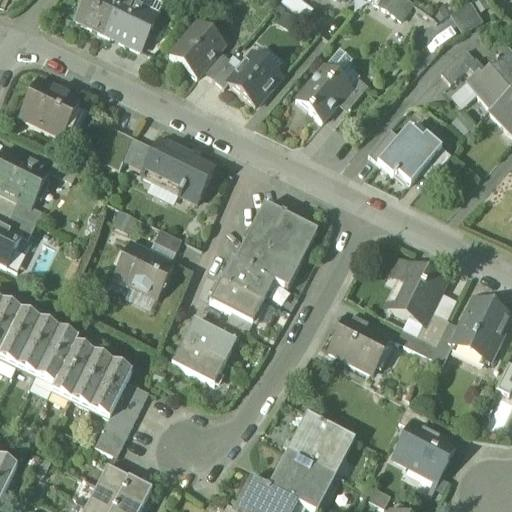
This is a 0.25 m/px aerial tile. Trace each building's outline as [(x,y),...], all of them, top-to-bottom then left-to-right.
[(86,0),(74,25),(103,39),(120,3),(114,0),(86,0)] [(377,0),(373,8),(401,26),(412,9),(398,0),(377,0)] [(156,20),(120,3),(103,39),(139,56),(156,20)] [(469,6),(451,20),(456,30),(461,39),(481,29),(469,6)] [(194,31),(169,59),(197,83),(204,74),(220,56),(225,50),(210,37),(207,41),(194,31)] [(237,76),(227,88),(228,88),(254,111),(281,81),(275,76),(282,67),(265,52),(257,61),(253,57),(237,76)] [(339,54),(295,106),(321,129),(340,105),(351,93),(350,92),(356,84),(358,82),(346,71),(352,65),(339,54)] [(220,56),(204,74),(214,82),(227,67),(229,64),(220,56)] [(465,56),(447,72),(457,82),(469,71),(474,66),(465,56)] [(511,63),(507,58),(495,69),(496,70),(487,77),(508,99),(511,95),(511,63)] [(487,77),(476,64),(474,66),(469,71),(477,80),(480,84),(487,77)] [(214,82),(212,84),(223,94),(228,88),(227,88),(237,76),(227,67),(214,82)] [(457,82),(447,72),(441,78),(450,89),(457,82)] [(487,77),(480,84),(477,80),(467,89),(491,115),(508,99),(487,77)] [(366,93),(356,84),(350,92),(351,93),(340,105),(349,113),(366,93)] [(80,107),(37,86),(19,122),(62,143),(63,142),(74,141),(88,114),(79,110),(80,107)] [(511,103),(508,99),(491,115),(489,117),(511,141),(511,103)] [(392,152),(377,169),(392,182),(394,180),(396,182),(398,180),(410,190),(426,172),(424,171),(440,153),(427,142),(423,146),(408,133),(392,152)] [(132,145),(111,134),(99,157),(122,169),(123,168),(132,145)] [(382,144),(367,161),(377,169),(392,152),(382,144)] [(153,156),(132,145),(123,168),(142,178),(153,156)] [(214,174),(158,146),(153,156),(142,178),(140,182),(177,200),(176,203),(179,204),(180,201),(197,209),(214,174)] [(449,162),(440,153),(424,171),(426,172),(434,179),(449,162)] [(35,170),(3,154),(0,160),(0,199),(17,208),(31,215),(32,213),(49,178),(50,177),(35,170)] [(77,177),(41,159),(35,170),(50,177),(49,178),(71,189),(77,177)] [(31,215),(17,208),(12,218),(35,230),(41,218),(32,213),(31,215)] [(311,233),(263,209),(235,266),(273,285),(283,290),(311,233)] [(112,230),(133,239),(140,223),(118,215),(112,230)] [(35,230),(12,218),(5,233),(23,241),(22,242),(28,245),(35,230)] [(5,233),(0,230),(0,270),(7,273),(8,272),(6,271),(14,255),(16,255),(22,242),(23,241),(5,233)] [(181,246),(160,236),(154,248),(174,258),(181,246)] [(174,270),(130,248),(113,283),(157,305),(174,270)] [(235,266),(231,264),(220,285),(262,306),(273,285),(235,266)] [(445,289),(409,271),(388,314),(423,331),(424,332),(430,320),(445,289)] [(262,306),(220,285),(209,307),(231,318),(251,328),(262,306)] [(509,324),(472,306),(458,335),(450,351),(451,351),(487,369),(509,324)] [(0,357),(20,318),(1,308),(0,310),(0,357)] [(20,318),(0,357),(0,363),(16,372),(39,327),(20,318)] [(251,328),(231,318),(226,328),(241,336),(246,339),(251,328)] [(448,330),(430,320),(424,332),(423,331),(416,344),(436,355),(448,330)] [(390,345),(347,322),(329,356),(371,379),(390,345)] [(214,337),(193,326),(182,348),(225,369),(235,347),(214,337)] [(226,328),(220,326),(214,337),(235,347),(241,336),(226,328)] [(39,327),(16,372),(35,381),(57,336),(39,327)] [(436,355),(430,366),(441,372),(451,351),(450,351),(458,335),(448,330),(436,355)] [(35,381),(28,395),(47,405),(52,396),(73,351),(74,351),(77,346),(57,336),(35,381)] [(416,344),(402,337),(396,348),(430,366),(436,355),(416,344)] [(225,369),(182,348),(171,370),(214,391),(225,369)] [(73,351),(52,396),(70,405),(92,360),(74,351),(73,351)] [(92,360),(70,405),(89,414),(111,370),(92,360)] [(511,370),(508,368),(496,394),(508,400),(511,391),(511,370)] [(111,370),(89,414),(108,424),(110,421),(115,410),(121,399),(126,388),(131,379),(111,370)] [(148,399),(126,388),(121,399),(142,410),(148,399)] [(142,410),(121,399),(115,410),(137,421),(142,410)] [(137,421),(115,410),(110,421),(132,431),(137,421)] [(428,423),(407,412),(398,428),(409,434),(412,428),(423,433),(428,423)] [(353,444),(305,418),(285,456),(328,478),(331,473),(336,476),(353,444)] [(132,431),(110,421),(108,424),(105,431),(126,442),(132,431)] [(423,433),(412,428),(409,434),(393,463),(436,486),(455,450),(423,433)] [(126,442),(105,431),(99,442),(121,453),(126,442)] [(121,453),(99,442),(94,452),(116,463),(121,453)] [(310,511),(328,478),(285,456),(267,491),(292,505),(305,511),(310,511)] [(0,466),(0,504),(15,474),(0,466)] [(141,511),(150,495),(106,472),(96,491),(135,511),(141,511)] [(267,491),(249,482),(233,511),(287,511),(292,505),(267,491)] [(384,511),(390,502),(366,489),(359,502),(377,511),(384,511)] [(135,511),(96,491),(87,510),(90,511),(135,511)]
